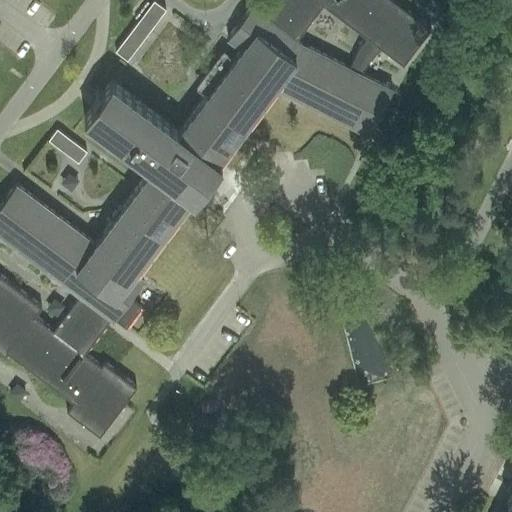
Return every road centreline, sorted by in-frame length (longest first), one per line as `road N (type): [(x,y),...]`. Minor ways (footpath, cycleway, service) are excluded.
road 1 (residential): [(338,239),(272,187),(246,215),(245,250),(256,261),(310,245)]
road 2 (residential): [(431,511),(475,415),(438,306)]
road 3 (residential): [(0,131),(102,0)]
road 4 (residential): [(438,306),(511,165)]
road 5 (residential): [(438,306),(370,247),(338,239)]
